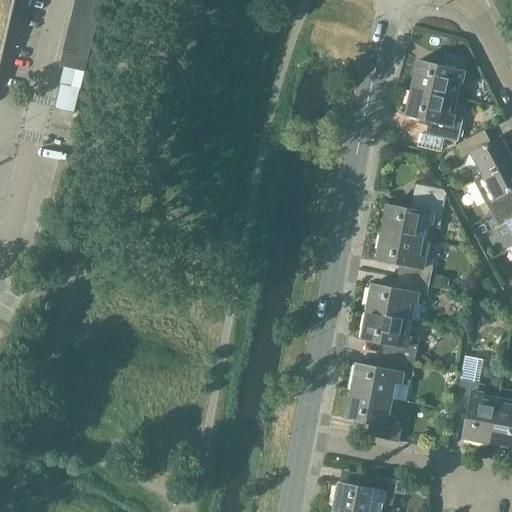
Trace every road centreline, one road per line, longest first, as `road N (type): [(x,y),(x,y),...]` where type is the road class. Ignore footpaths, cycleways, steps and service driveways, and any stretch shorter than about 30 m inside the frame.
road 1 (residential): [(301,439),(391,0)]
road 2 (residential): [(0,269),(60,0)]
road 3 (residential): [(511,481),(301,439)]
